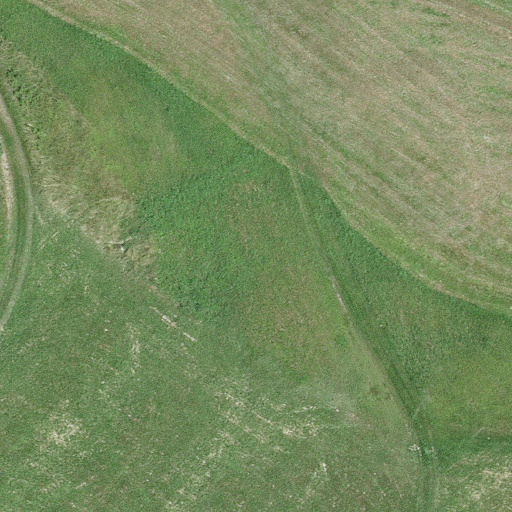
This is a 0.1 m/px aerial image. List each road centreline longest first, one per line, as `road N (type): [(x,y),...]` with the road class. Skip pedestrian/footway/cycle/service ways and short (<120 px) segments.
road 1 (track): [(235,0),(349,301),(415,411),(429,459),(415,511)]
road 2 (track): [(0,76),(42,177),(47,242),(19,322),(0,347)]
